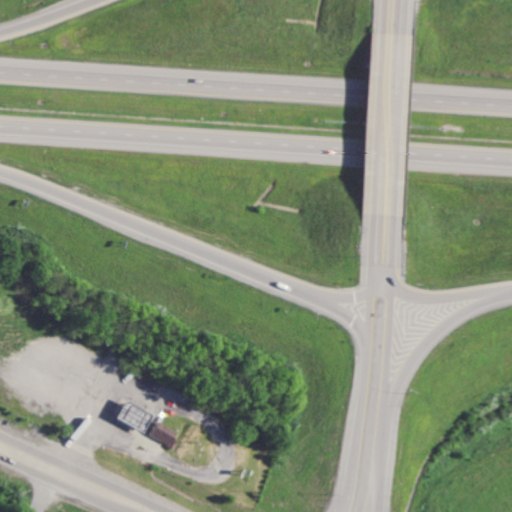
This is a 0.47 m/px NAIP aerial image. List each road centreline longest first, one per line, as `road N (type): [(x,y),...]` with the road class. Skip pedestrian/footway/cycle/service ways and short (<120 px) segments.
road 1 (motorway): [(511,101),(0,68)]
road 2 (motorway): [(0,130),(511,161)]
road 3 (motorway): [(0,173),(331,307),(356,334),(370,381)]
road 4 (primary): [(365,467),(380,221)]
road 5 (motorway): [(367,424),(419,341),(463,309),(511,292)]
road 6 (primary): [(380,221),(392,32)]
road 7 (primary): [(0,446),(141,511)]
road 8 (motorway): [(376,277),(424,298),(511,291)]
